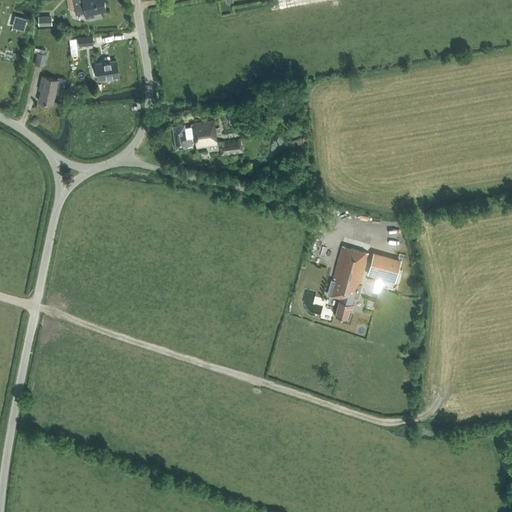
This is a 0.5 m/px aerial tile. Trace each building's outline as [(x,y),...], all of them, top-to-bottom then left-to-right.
[(73,0),(76,13),(85,12),(86,19),(94,17),(93,13),(106,11),(104,0),(73,0)] [(52,25),(52,15),(38,15),(38,25),(52,25)] [(93,36),(80,37),(78,37),(79,46),(93,44),(93,36)] [(38,53),(36,64),(44,66),(46,55),(44,54),(38,53)] [(99,79),(118,76),(116,60),(96,63),(97,67),(90,68),(92,77),(98,76),(99,79)] [(55,92),(62,94),(66,78),(58,76),(58,79),(43,76),(40,90),(41,90),(39,101),(53,104),(55,92)] [(220,127),(214,128),(213,120),(194,123),(194,126),(185,128),(185,125),(173,127),(177,147),(193,145),(192,139),(196,139),(197,147),(217,144),(217,145),(218,145),(220,155),(243,151),(241,138),(216,142),(215,133),(221,132),(220,127)] [(331,279),(326,295),(339,299),(335,315),(346,318),(349,309),(351,310),(354,298),(358,299),(362,285),(359,285),(368,253),(342,246),(333,280),(331,279)] [(399,262),(372,254),(367,274),(394,281),(399,262)]
